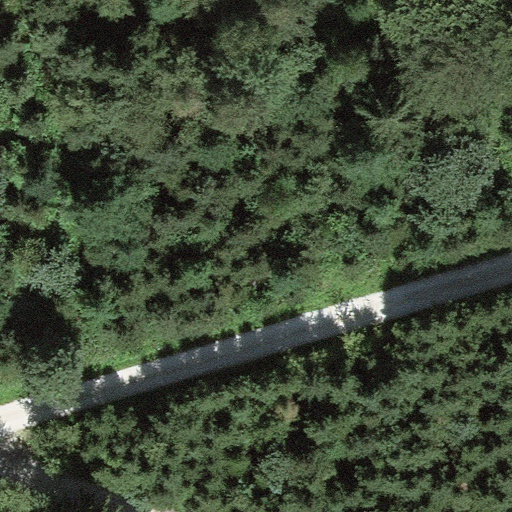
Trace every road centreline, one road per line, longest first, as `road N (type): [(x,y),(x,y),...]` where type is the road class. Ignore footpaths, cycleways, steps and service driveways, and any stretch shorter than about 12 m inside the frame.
road 1 (unclassified): [(0,420),(511,268)]
road 2 (track): [(124,511),(0,459)]
